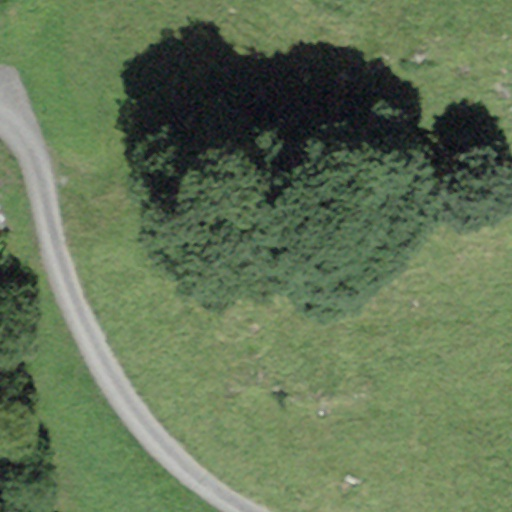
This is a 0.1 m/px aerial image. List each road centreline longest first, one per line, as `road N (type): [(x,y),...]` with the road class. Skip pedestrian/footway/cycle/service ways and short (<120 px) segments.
road 1 (residential): [(0,104),(28,138),(60,274),(129,409),(200,485),(246,511)]
road 2 (track): [(369,0),(354,51),(301,72),(196,79),(102,128),(39,183)]
